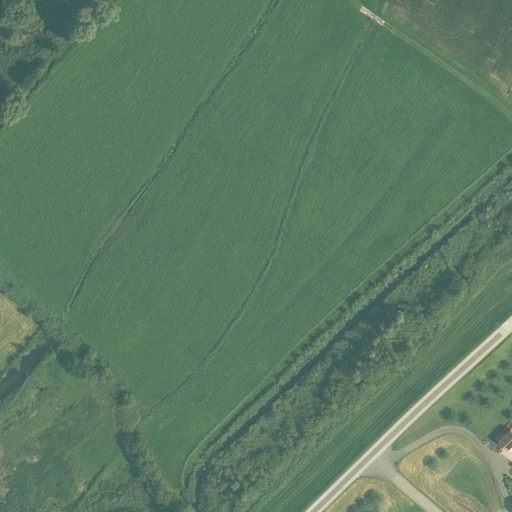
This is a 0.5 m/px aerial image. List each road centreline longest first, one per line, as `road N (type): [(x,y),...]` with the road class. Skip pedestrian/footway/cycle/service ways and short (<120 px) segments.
road 1 (tertiary): [(311,511),(511,322)]
road 2 (track): [(511,114),(352,0)]
